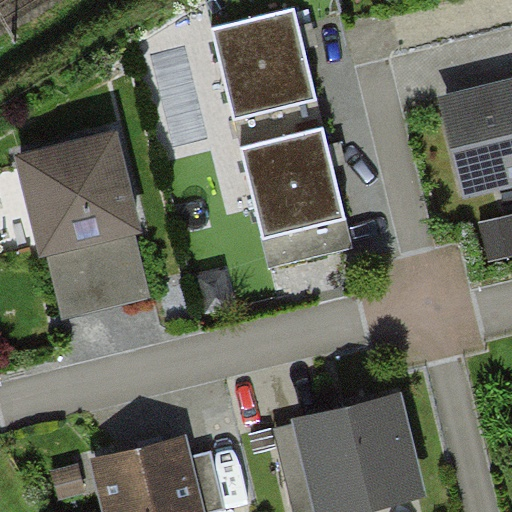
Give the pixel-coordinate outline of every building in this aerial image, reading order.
[(291,5),(216,23),(238,115),(313,97),(291,5)] [(511,92),(457,105),(479,202),(511,194),(511,92)] [(319,126),(237,146),(258,233),(340,213),(319,126)] [(139,139),(39,162),(62,266),(163,244),(139,139)] [(397,386),(293,411),(317,511),(323,511),(422,488),(397,386)] [(213,511),(199,443),(107,463),(117,511),(213,511)]
